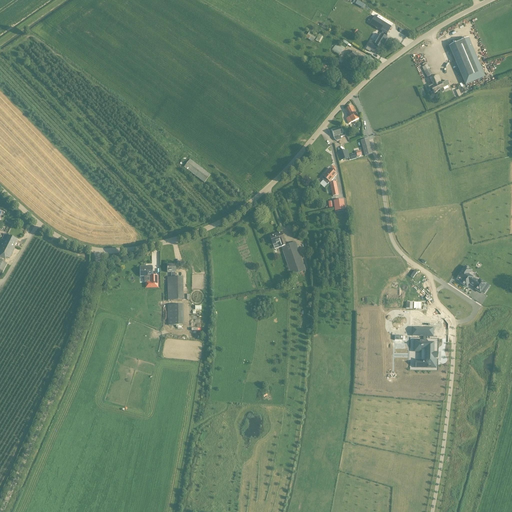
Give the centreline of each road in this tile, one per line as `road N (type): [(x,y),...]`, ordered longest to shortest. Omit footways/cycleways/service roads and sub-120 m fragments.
road 1 (unclassified): [(101,249),(172,240),(236,212),(352,93)]
road 2 (unclassified): [(101,249),(73,346),(1,511)]
road 3 (unclassified): [(432,511),(454,322)]
road 4 (unclassified): [(352,93),(427,33),(491,0)]
road 5 (unclassified): [(430,276),(392,240),(370,135)]
road 6 (unclassified): [(101,249),(46,228),(0,186)]
